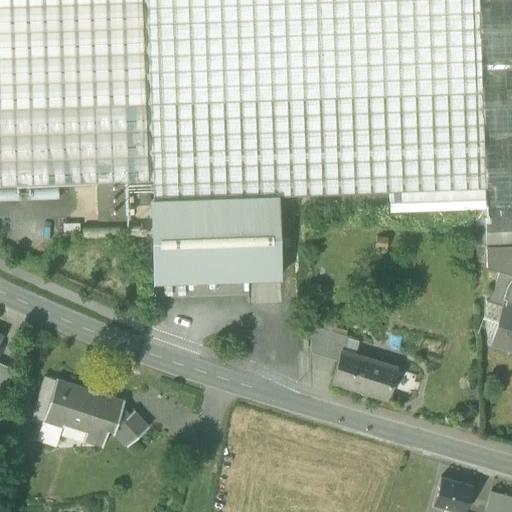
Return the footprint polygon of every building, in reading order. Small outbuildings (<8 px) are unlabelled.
[(0,0),(0,185),(152,181),(145,0),(0,0)] [(484,189),(476,0),(145,0),(152,181),(153,200),(278,196),(389,192),(484,189)] [(511,0),(476,0),(484,189),(485,207),(485,219),(511,217),(511,0)] [(96,184),(96,196),(125,196),(124,184),(96,184)] [(138,186),(139,205),(149,204),(149,185),(138,186)] [(24,187),(24,200),(60,199),(59,186),(24,187)] [(0,188),(0,201),(22,200),(21,187),(0,188)] [(485,207),(484,189),(389,192),(389,210),(476,207),(485,207)] [(96,196),(97,209),(125,208),(125,196),(96,196)] [(281,276),(278,196),(153,200),(156,280),(281,276)] [(477,262),(486,262),(486,246),(485,219),(485,207),(476,207),(477,262)] [(125,220),(125,208),(97,209),(97,221),(125,220)] [(511,217),(485,219),(486,246),(511,244),(511,217)] [(64,224),(65,234),(79,234),(78,224),(64,224)] [(82,226),(83,239),(146,237),(145,224),(82,226)] [(511,244),(486,246),(486,262),(487,268),(499,272),(500,271),(511,275),(511,244)] [(511,288),(511,275),(500,271),(499,272),(496,284),(511,288)] [(511,344),(511,306),(509,306),(511,296),(511,288),(496,284),(491,299),(489,309),(500,312),(493,334),(490,345),(509,351),(511,344)] [(489,332),(493,334),(500,312),(489,309),(491,299),(487,298),(489,332)] [(311,353),(338,362),(341,353),(342,353),(347,338),(347,337),(310,326),(311,353)] [(490,346),(511,353),(511,344),(509,351),(490,345),(490,346)] [(332,382),(387,400),(392,384),(389,384),(394,370),(396,371),(396,370),(394,369),(342,353),(341,353),(338,362),(332,382)] [(0,395),(4,398),(12,371),(0,365),(0,395)] [(29,421),(41,425),(42,421),(55,380),(44,376),(29,421)] [(42,421),(41,425),(37,438),(56,444),(62,427),(63,427),(64,425),(66,417),(88,425),(85,432),(82,442),(84,442),(84,440),(102,446),(101,448),(102,449),(107,433),(108,431),(112,432),(112,434),(113,435),(114,433),(115,428),(117,422),(122,407),(124,400),(123,400),(122,402),(97,394),(98,392),(97,391),(96,394),(89,392),(90,389),(88,388),(88,391),(57,381),(58,378),(56,378),(55,380),(42,421)] [(88,388),(58,378),(57,381),(88,391),(88,388)] [(123,400),(98,392),(97,394),(122,402),(123,400)] [(129,414),(122,407),(117,422),(119,423),(129,414)] [(125,446),(127,447),(147,429),(149,427),(134,410),(129,414),(119,423),(117,422),(115,428),(129,443),(125,446)] [(66,417),(64,425),(85,432),(88,425),(66,417)] [(115,428),(114,433),(125,446),(129,443),(115,428)] [(434,503),(466,511),(473,486),(441,477),(434,503)] [(484,511),(510,511),(511,508),(511,497),(491,491),(484,511)]
